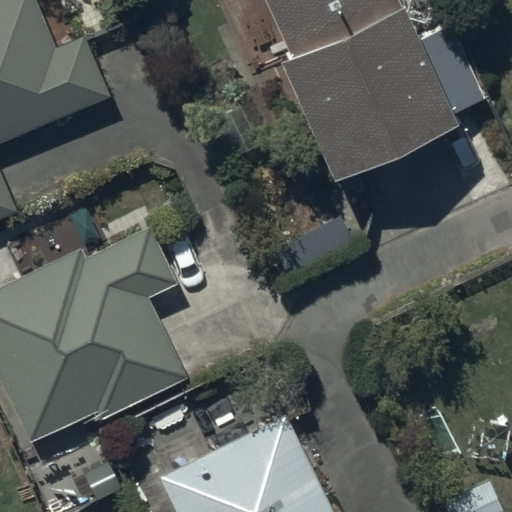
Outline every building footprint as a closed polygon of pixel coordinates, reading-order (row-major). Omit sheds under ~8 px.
[(0,0),(0,215),(13,210),(0,180),(0,139),(104,95),(77,33),(51,45),(31,0),(0,0)] [(392,0),(260,0),(284,54),(270,60),(322,177),(448,122),(443,113),(481,96),(450,24),(411,41),(392,0)] [(289,269),(349,238),(336,214),(276,245),(289,269)] [(73,246),(0,281),(0,388),(26,443),(88,413),(91,421),(183,377),(144,295),(174,281),(147,225),(79,257),(73,246)] [(210,445),(151,474),(170,511),(326,511),(306,469),(316,464),(304,440),(295,445),(279,412),(255,424),(245,403),(242,404),(230,379),(188,400),(210,445)]
